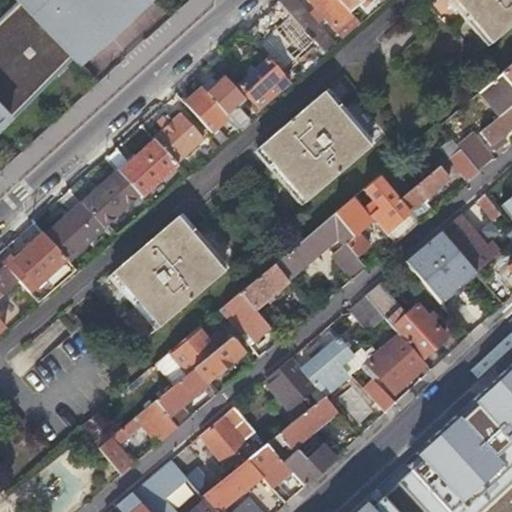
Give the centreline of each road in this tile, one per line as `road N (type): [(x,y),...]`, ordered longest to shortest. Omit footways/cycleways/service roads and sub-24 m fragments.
road 1 (residential): [(89,511),(511,158)]
road 2 (residential): [(238,0),(0,214)]
road 3 (secondary): [(318,511),(511,332)]
